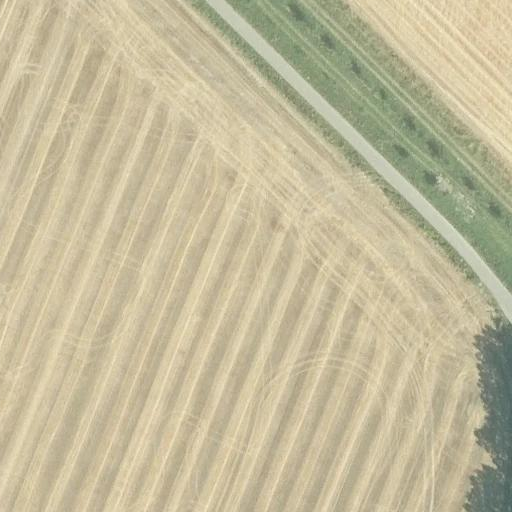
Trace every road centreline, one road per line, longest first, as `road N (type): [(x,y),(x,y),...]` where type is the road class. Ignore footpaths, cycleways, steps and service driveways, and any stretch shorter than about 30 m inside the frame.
road 1 (unclassified): [(511,312),(455,239),(207,0)]
road 2 (track): [(511,201),(310,0)]
